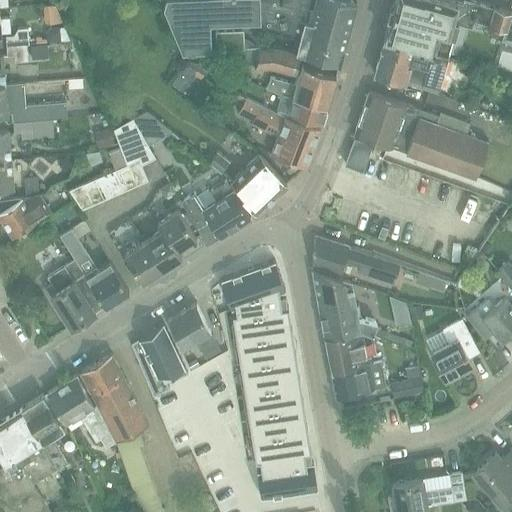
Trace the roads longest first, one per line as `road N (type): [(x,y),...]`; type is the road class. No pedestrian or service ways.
road 1 (tertiary): [(24,380),(285,211)]
road 2 (tertiary): [(330,460),(285,211)]
road 3 (tertiary): [(285,211),(321,178),(380,0)]
road 4 (residential): [(511,385),(447,429),(330,460)]
